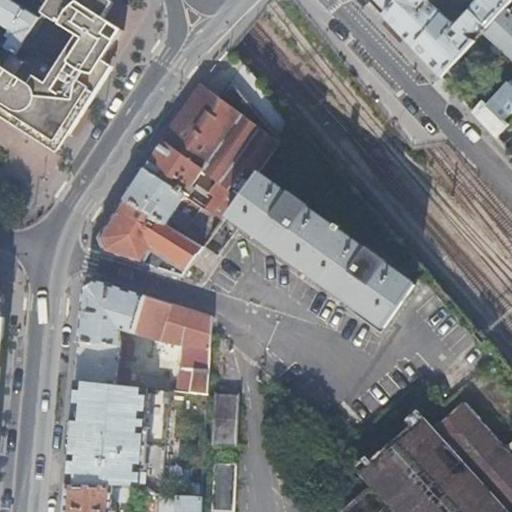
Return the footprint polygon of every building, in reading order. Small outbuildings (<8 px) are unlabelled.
[(50,0),(40,17),(18,53),(19,54),(0,83),(0,103),(23,117),(35,99),(78,125),(100,91),(107,80),(113,71),(103,65),(123,33),(105,20),(114,5),(109,0),(50,0)] [(0,0),(0,22),(2,23),(0,26),(0,31),(2,33),(0,36),(0,42),(18,53),(40,17),(11,0),(0,0)] [(368,0),(384,17),(398,0),(368,0)] [(412,46),(441,78),(456,62),(482,33),(506,7),(511,0),(480,0),(468,14),(460,23),(455,23),(431,5),(428,0),(398,0),(384,17),(412,46)] [(460,23),(468,14),(449,0),(428,0),(431,5),(455,23),(460,23)] [(511,13),(506,7),(482,33),(511,59),(511,13)] [(0,83),(19,54),(18,53),(0,42),(0,83)] [(473,112),(496,136),(506,124),(503,121),(511,110),(511,88),(507,84),(487,106),(483,102),(473,112)] [(255,133),(258,128),(242,118),(221,113),(217,114),(192,98),(163,141),(203,170),(210,159),(236,178),(228,188),(240,197),(258,173),(253,169),(257,163),(258,165),(272,145),(255,133)] [(23,117),(0,103),(0,120),(57,158),(77,127),(78,125),(35,99),(23,117)] [(228,215),(240,197),(228,188),(203,170),(163,141),(150,161),(145,169),(185,195),(194,183),(211,195),(213,193),(220,198),(210,211),(224,220),(228,215)] [(203,170),(228,188),(236,178),(210,159),(203,170)] [(185,195),(145,169),(130,191),(125,198),(166,223),(176,208),(193,219),(184,233),(205,246),(224,220),(210,211),(185,195)] [(385,327),(416,287),(386,265),(388,262),(369,248),(366,251),(340,232),(342,229),(335,224),(333,227),(306,208),(308,205),(290,192),(288,195),(258,173),(240,197),(228,215),(337,293),(385,327)] [(166,223),(125,198),(118,208),(113,216),(99,237),(105,253),(183,277),(192,263),(204,248),(205,246),(184,233),(166,223)] [(204,248),(192,263),(205,273),(217,257),(204,248)] [(207,346),(208,317),(94,282),(80,289),(73,380),(102,383),(115,384),(118,361),(130,362),(132,349),(119,347),(119,344),(117,331),(121,329),(161,343),(181,345),(207,346)] [(205,373),(207,346),(181,345),(178,368),(191,370),(191,371),(205,373)] [(204,392),(205,373),(191,371),(191,370),(178,368),(176,389),(204,392)] [(160,497),(166,389),(115,384),(102,383),(73,380),(65,487),(128,488),(128,487),(144,487),(155,497),(159,497),(160,497)] [(241,396),(215,394),(211,441),(238,443),(241,396)] [(343,511),(511,511),(511,442),(505,450),(463,404),(434,430),(418,412),(408,421),(412,426),(370,464),(365,458),(356,467),(373,485),(343,511)] [(237,464),(214,463),(211,511),(234,511),(237,464)] [(62,511),(108,511),(110,503),(120,504),(118,511),(126,511),(128,488),(65,487),(62,511)] [(160,497),(159,497),(157,511),(175,511),(176,498),(160,497)] [(198,511),(199,499),(176,498),(175,511),(198,511)]
